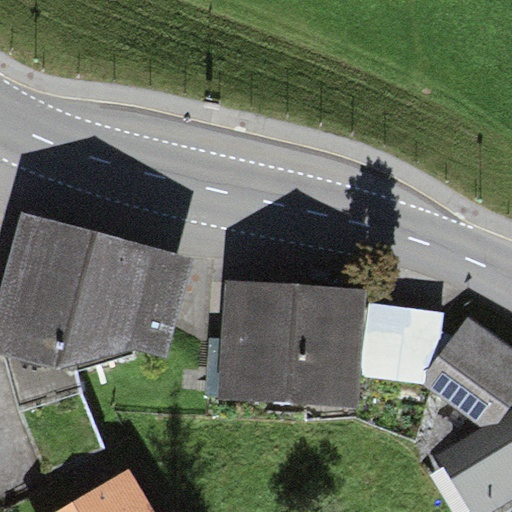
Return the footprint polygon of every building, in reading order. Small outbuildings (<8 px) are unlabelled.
[(5,360),(20,413),(45,473),(104,449),(76,372),(131,356),(136,338),(158,344),(177,275),(28,235),(0,338),(0,339),(11,342),(5,360)] [(244,300),(242,345),(211,343),(207,395),(239,397),(239,385),(339,393),(345,307),(244,300)] [(361,374),(432,384),(433,380),(441,319),(370,309),(361,374)] [(511,360),(471,329),(433,380),(432,384),(483,422),(511,382),(511,360)] [(511,491),(511,417),(452,455),(485,509),(511,491)] [(79,511),(140,511),(125,485),(79,511)]
